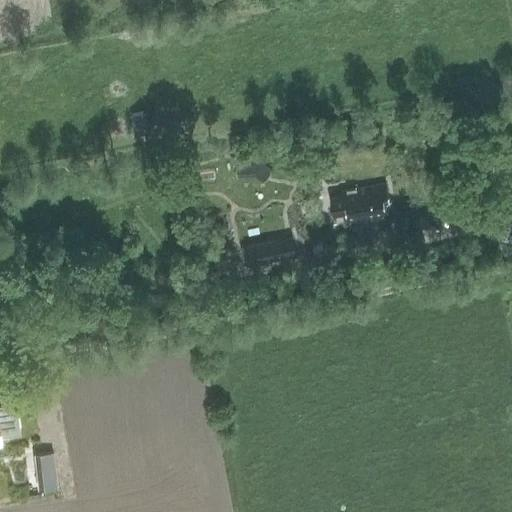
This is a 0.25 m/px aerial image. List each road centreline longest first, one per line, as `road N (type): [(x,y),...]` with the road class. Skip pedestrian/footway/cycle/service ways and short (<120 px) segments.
road 1 (track): [(16,358),(511,269)]
road 2 (track): [(233,277),(511,226)]
